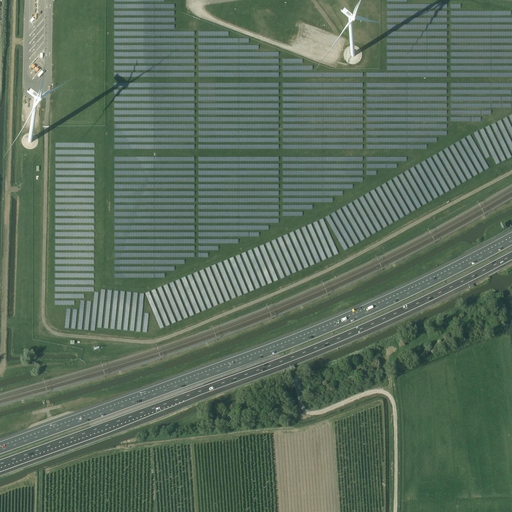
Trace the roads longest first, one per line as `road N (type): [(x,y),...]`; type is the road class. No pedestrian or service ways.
road 1 (track): [(511,111),(236,250),(155,284),(109,283),(111,0)]
road 2 (motorway): [(511,241),(324,331),(0,450)]
road 3 (motorway): [(0,463),(315,347),(511,255)]
road 4 (track): [(511,80),(110,80)]
road 5 (track): [(429,153),(110,153)]
road 6 (track): [(196,267),(196,10)]
road 7 (track): [(395,511),(396,414),(389,395),(375,391),(310,416),(297,383)]
road 8 (track): [(281,230),(281,51)]
road 9 (track): [(449,0),(449,140)]
